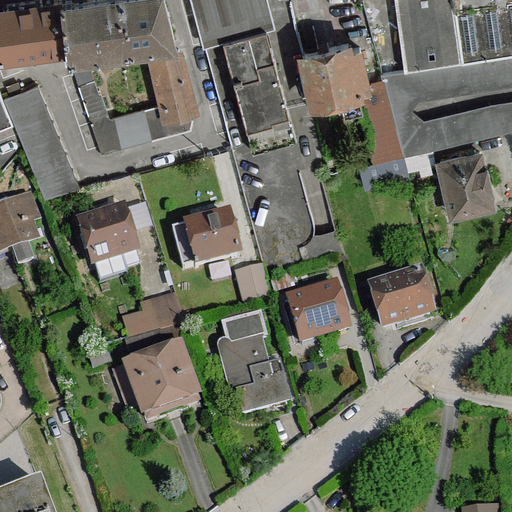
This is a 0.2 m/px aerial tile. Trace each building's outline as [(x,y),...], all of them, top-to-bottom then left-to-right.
[(52,0),(35,0),(0,4),(0,52),(48,47),(49,53),(56,52),(55,48),(54,35),(53,23),(52,0)] [(125,44),(114,0),(52,0),(53,23),(54,35),(55,48),(56,52),(56,53),(65,52),(125,44)] [(151,0),(114,0),(125,44),(162,38),(151,0)] [(266,0),(192,0),(205,45),(206,44),(225,40),(268,29),(274,27),(266,0)] [(363,0),(383,71),(405,68),(395,0),(363,0)] [(395,0),(405,68),(464,60),(455,0),(395,0)] [(511,0),(455,0),(464,60),(511,53),(511,0)] [(225,40),(253,149),(290,140),(297,138),(268,29),(225,40)] [(349,44),(304,55),(317,108),(359,98),(365,97),(364,91),(370,90),(368,83),(359,47),(351,49),(349,44)] [(65,52),(56,53),(88,151),(147,134),(185,125),(181,111),(154,116),(154,117),(147,118),(143,107),(97,120),(89,93),(87,94),(79,64),(66,59),(65,52)] [(152,105),(143,107),(147,118),(154,117),(154,116),(181,111),(165,52),(142,56),(152,105)] [(365,97),(359,98),(375,163),(404,155),(385,79),(368,83),(370,90),(364,91),(365,97)] [(27,82),(0,92),(0,114),(3,121),(34,196),(70,186),(64,173),(27,82)] [(495,207),(483,154),(441,164),(454,217),(495,207)] [(375,163),(360,166),(366,189),(410,178),(404,155),(375,163)] [(36,220),(28,197),(0,207),(0,251),(37,238),(31,221),(36,220)] [(125,210),(84,223),(97,264),(138,251),(125,210)] [(230,216),(175,230),(186,270),(240,256),(230,216)] [(260,264),(240,271),(251,307),(271,301),(260,264)] [(438,314),(425,273),(376,288),(389,330),(438,314)] [(288,302),(300,341),(348,326),(336,287),(288,302)] [(246,416),(293,404),(283,365),(272,368),(265,341),(270,340),(264,315),(258,316),(256,310),(228,317),(230,323),(224,325),(225,330),(216,332),(232,395),(240,393),(246,416)] [(149,314),(125,320),(130,340),(154,334),(149,314)] [(130,340),(127,341),(130,353),(186,338),(183,327),(154,334),(130,340)] [(112,363),(106,347),(90,353),(96,369),(112,363)] [(181,348),(128,367),(148,421),(201,401),(181,348)] [(49,511),(39,483),(0,497),(0,511),(49,511)]
